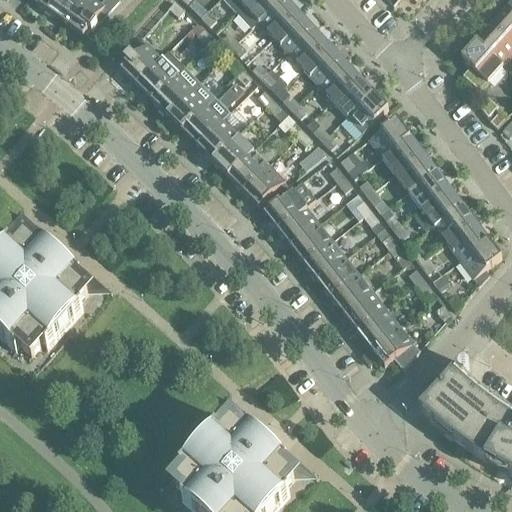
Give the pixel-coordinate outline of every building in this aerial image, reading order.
[(47,14),(56,0),(30,0),(30,1),(47,14)] [(56,0),(47,14),(65,26),(83,0),(56,0)] [(91,0),(83,0),(65,26),(83,39),(88,32),(92,34),(99,24),(95,22),(104,9),(91,0)] [(179,0),(179,1),(189,10),(196,3),(192,0),(179,0)] [(237,17),(254,0),(223,0),(222,1),(237,17)] [(259,26),(285,2),(283,0),(254,0),(237,17),(251,33),(259,26)] [(285,2),(259,26),(274,41),(300,17),(285,2)] [(179,21),(185,14),(175,5),(169,12),(179,21)] [(511,19),(505,14),(491,30),(511,48),(511,19)] [(201,22),(210,31),(217,24),(208,15),(201,22)] [(300,17),(274,41),(289,57),(314,33),(300,17)] [(511,58),(511,48),(491,30),(476,46),(503,69),(511,58)] [(314,33),(289,57),(304,73),(329,49),(314,33)] [(215,58),(222,51),(205,34),(198,40),(215,58)] [(223,44),(240,62),(247,55),(230,37),(223,44)] [(503,69),(476,46),(462,62),(488,86),(503,69)] [(147,47),(134,59),(130,56),(124,63),(127,66),(121,72),(137,88),(162,62),(147,47)] [(329,49),(304,73),(318,89),(344,65),(329,49)] [(152,104),(185,70),(169,55),(162,62),(137,88),(152,104)] [(246,89),(252,82),(235,64),(228,71),(246,89)] [(344,65),(318,89),(333,104),(359,80),(344,65)] [(261,83),(268,76),(260,68),(253,75),(261,83)] [(167,119),(200,86),(185,70),(152,104),(167,119)] [(261,83),(271,92),(278,86),(268,76),(261,83)] [(359,80),(333,104),(348,120),(373,96),(359,80)] [(215,101),(200,86),(167,119),(182,134),(215,101)] [(276,120),(283,113),(265,95),(258,102),(276,120)] [(373,96),(348,120),(363,136),(389,112),(373,96)] [(292,113),(299,107),(290,99),(284,105),(292,113)] [(478,107),(488,120),(498,110),(486,99),(478,107)] [(292,113),(301,123),(308,116),(299,107),(292,113)] [(208,108),(182,134),(198,149),(223,123),(208,108)] [(497,131),(505,122),(498,116),(490,125),(497,131)] [(223,123),(198,149),(213,164),(239,138),(223,123)] [(369,144),(382,162),(410,140),(397,123),(369,144)] [(297,141),(304,134),(296,126),(289,133),(297,141)] [(511,138),(511,126),(503,135),(510,141),(511,138)] [(322,144),(329,138),(321,129),(314,136),(322,144)] [(306,151),(313,144),(304,134),(297,141),(306,151)] [(239,138),(213,164),(228,180),(254,154),(239,138)] [(322,144),(331,154),(338,147),(329,138),(322,144)] [(410,140),(382,162),(396,179),(423,158),(410,140)] [(254,154),(228,180),(243,195),(269,169),(254,154)] [(423,158),(396,179),(409,196),(436,175),(423,158)] [(341,166),(349,176),(357,171),(348,160),(341,166)] [(269,169),(243,195),(259,211),(285,185),(269,169)] [(345,196),(353,191),(337,171),(330,177),(345,196)] [(436,175),(409,196),(422,213),(450,192),(436,175)] [(388,211),(367,184),(360,190),(381,217),(388,211)] [(316,204),(302,186),(264,216),(278,234),(307,211),(316,204)] [(450,192),(422,213),(435,230),(463,209),(450,192)] [(371,231),(379,225),(364,205),(356,211),(371,231)] [(463,209),(435,230),(448,248),(476,226),(463,209)] [(307,211),(278,234),(291,251),(320,228),(307,211)] [(394,218),(386,224),(401,244),(409,238),(394,218)] [(0,340),(16,355),(17,354),(16,353),(20,349),(32,360),(43,348),(47,351),(46,352),(47,353),(83,313),(82,312),(82,313),(77,309),(88,297),(87,296),(102,290),(103,291),(104,290),(78,267),(77,268),(80,270),(75,275),(49,252),(54,247),(56,249),(57,248),(31,224),(30,225),(31,226),(26,242),(25,241),(15,253),(11,249),(10,248),(0,258),(0,340)] [(476,226),(448,248),(461,265),(489,243),(476,226)] [(320,228),(291,251),(305,268),(333,245),(320,228)] [(398,265),(405,259),(390,239),(382,245),(398,265)] [(489,243),(461,265),(474,283),(502,261),(489,243)] [(333,245),(305,268),(318,285),(347,262),(333,245)] [(420,253),(412,259),(420,268),(428,263),(420,253)] [(347,262),(318,285),(331,302),(360,279),(347,262)] [(428,263),(420,268),(427,278),(435,273),(428,263)] [(424,299),(432,293),(416,274),(409,280),(424,299)] [(360,279),(331,302),(344,318),(373,296),(360,279)] [(373,296),(344,318),(358,335),(387,313),(373,296)] [(456,315),(463,309),(455,298),(447,304),(456,315)] [(452,320),(443,309),(436,315),(444,326),(452,320)] [(387,313),(358,335),(371,352),(400,330),(387,313)] [(400,330),(371,352),(385,370),(414,347),(400,330)] [(419,412),(434,426),(444,434),(450,427),(458,434),(453,441),(486,464),(491,457),(511,468),(511,469),(508,477),(511,478),(511,422),(479,399),(460,382),(464,377),(464,371),(457,372),(453,376),(452,375),(419,412)] [(310,476),(310,475),(284,452),(283,453),(286,455),(281,460),(255,437),(260,432),(262,434),(263,433),(237,409),(236,410),(237,411),(233,427),(232,426),(221,438),(217,434),(216,433),(180,473),(182,474),(182,473),(187,477),(176,489),(188,499),(184,503),(183,503),(182,504),(190,511),(277,511),(290,498),(288,497),(288,498),(284,494),(294,482),(293,481),(309,475),(310,476)]
